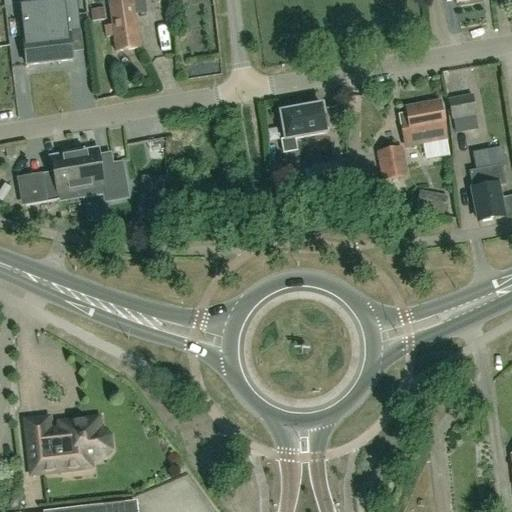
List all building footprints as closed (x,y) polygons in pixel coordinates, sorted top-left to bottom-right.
[(24,42),(24,45),(27,67),(72,62),(69,33),(81,32),(77,0),(40,0),(41,11),(21,13),(24,42)] [(107,0),(111,27),(103,28),(105,40),(113,38),(115,53),(140,50),(132,0),(107,0)] [(452,121),(476,117),(472,97),(448,101),(452,121)] [(449,155),(446,142),(439,103),(406,109),(413,148),(423,146),(425,159),(449,155)] [(281,115),(280,115),(280,117),(285,141),(280,141),(282,155),(296,153),(294,140),(326,135),(321,109),(322,109),(321,108),(320,108),(304,111),(303,111),(303,112),(298,112),(297,112),(281,115)] [(383,182),(406,177),(401,150),(377,154),(383,182)] [(104,196),(104,194),(136,188),(132,165),(112,169),(112,168),(100,170),(96,151),(73,155),(81,200),(104,196)] [(46,204),(58,202),(58,204),(81,200),(73,155),(50,159),(53,178),(41,180),(46,204)] [(311,168),(315,191),(315,193),(317,192),(348,187),(344,163),(311,168)] [(502,167),(496,169),(469,174),(478,224),(503,219),(497,187),(506,186),(502,167)] [(103,461),(110,451),(109,438),(99,430),(98,420),(59,425),(60,431),(48,432),(47,421),(26,423),(31,477),(90,471),(89,463),(103,461)] [(181,488),(171,502),(183,511),(189,511),(198,501),(181,488)]
